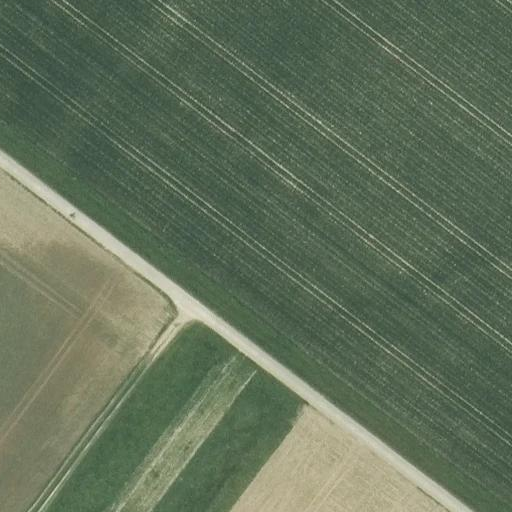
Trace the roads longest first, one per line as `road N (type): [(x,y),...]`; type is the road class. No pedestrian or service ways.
road 1 (track): [(0,154),(459,511)]
road 2 (track): [(215,327),(73,511)]
